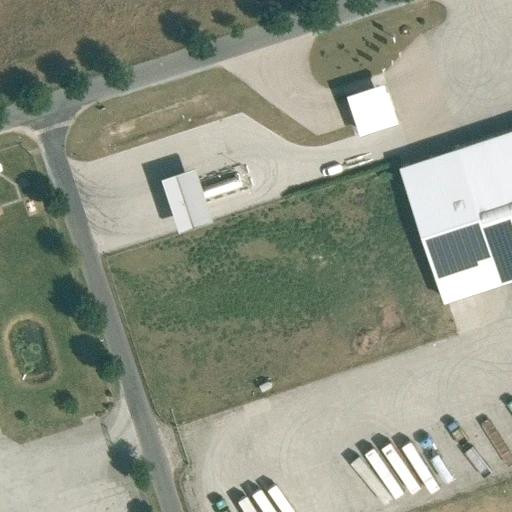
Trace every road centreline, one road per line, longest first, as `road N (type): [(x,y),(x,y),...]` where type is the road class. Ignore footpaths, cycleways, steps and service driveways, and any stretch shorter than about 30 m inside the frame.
road 1 (residential): [(46,105),(177,511)]
road 2 (unknown): [(511,390),(175,506)]
road 3 (residential): [(371,0),(46,105)]
